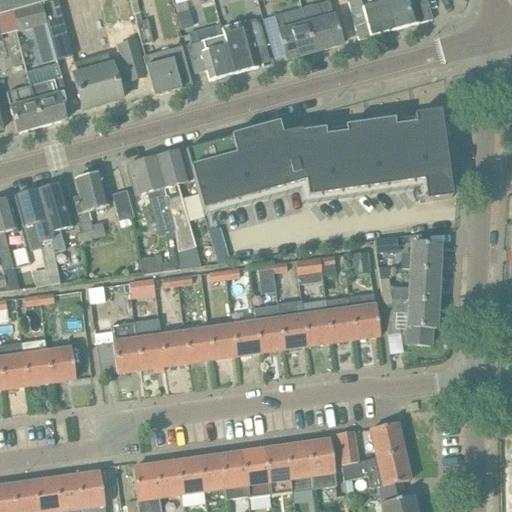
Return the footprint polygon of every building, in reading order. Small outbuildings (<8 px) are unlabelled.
[(0,0),(0,14),(52,0),(0,0)] [(48,26),(57,62),(71,58),(57,0),(42,4),(48,26)] [(129,0),(135,21),(136,23),(141,21),(135,0),(129,0)] [(358,42),(394,32),(386,2),(362,9),(359,0),(347,3),(358,42)] [(385,0),(386,2),(394,32),(432,21),(425,0),(385,0)] [(304,25),(312,54),(341,46),(329,2),(300,10),(304,25)] [(42,4),(12,12),(18,34),(48,26),(42,4)] [(312,54),(304,25),(300,10),(274,18),(285,61),(312,54)] [(188,11),(176,14),(180,30),(192,27),(188,11)] [(141,46),(152,43),(147,21),(136,24),(137,27),(141,46)] [(221,31),(222,37),(232,76),(258,69),(253,51),(265,47),(260,28),(254,22),(221,31)] [(193,75),(205,72),(208,83),(209,82),(232,76),(222,37),(185,47),(193,75)] [(144,78),(134,44),(118,48),(123,65),(111,68),(111,66),(72,77),(82,111),(121,101),(116,84),(127,80),(128,83),(144,78)] [(191,87),(180,48),(144,58),(154,97),(191,87)] [(25,72),(29,88),(33,102),(40,128),(65,122),(57,95),(64,93),(57,63),(25,72)] [(33,102),(29,88),(5,94),(17,135),(40,128),(33,102)] [(425,202),(425,203),(451,199),(439,114),(413,118),(414,120),(408,121),(393,123),(344,130),(343,130),(323,133),(323,132),(300,136),(299,134),(280,138),(277,126),(230,139),(231,139),(225,141),(185,152),(202,212),(204,218),(297,193),(301,206),(417,190),(418,203),(425,202)] [(176,255),(195,249),(177,187),(189,184),(180,152),(155,159),(168,210),(172,232),(172,236),(176,255)] [(160,236),(172,232),(168,210),(155,159),(126,167),(135,199),(149,195),(160,236)] [(108,207),(99,175),(74,182),(78,197),(72,199),(81,231),(82,235),(77,237),(77,242),(79,248),(87,242),(85,235),(92,232),(87,213),(108,207)] [(53,257),(54,257),(64,255),(60,239),(57,228),(52,230),(50,221),(68,216),(65,205),(60,185),(36,192),(50,242),(53,257)] [(53,257),(50,242),(36,192),(13,198),(19,217),(22,229),(28,254),(39,251),(44,271),(31,274),(35,287),(51,285),(55,284),(58,283),(53,257)] [(133,219),(126,193),(111,197),(119,223),(130,220),(133,219)] [(0,201),(0,267),(1,273),(12,270),(8,254),(3,234),(16,231),(7,200),(0,201)] [(130,220),(119,223),(120,229),(132,226),(130,220)] [(176,255),(172,236),(164,237),(168,263),(159,264),(160,271),(178,268),(176,255)] [(397,252),(395,239),(373,242),(375,256),(397,252)] [(411,245),(409,272),(438,274),(439,246),(411,245)] [(370,265),(368,254),(350,256),(354,280),(371,278),(370,265)] [(317,260),(318,268),(335,266),(333,258),(317,260)] [(318,268),(317,260),(295,263),(297,276),(319,273),(318,268)] [(271,266),(272,276),(287,274),(285,264),(271,266)] [(272,276),(271,266),(256,268),(258,277),(272,276)] [(239,281),(238,270),(223,272),(224,282),(239,281)] [(438,274),(409,272),(410,276),(409,290),(389,289),(387,279),(391,279),(390,271),(377,270),(380,295),(388,294),(390,303),(399,302),(436,305),(438,274)] [(224,282),(223,272),(209,274),(211,284),(224,282)] [(190,277),(175,279),(176,289),(192,287),(190,277)] [(162,290),(176,289),(175,279),(161,280),(162,290)] [(127,286),(128,295),(130,295),(131,301),(153,298),(151,282),(129,284),(129,285),(127,286)] [(128,295),(127,286),(114,287),(115,297),(128,295)] [(103,289),(87,291),(90,306),(105,304),(103,289)] [(432,330),(435,330),(436,305),(399,302),(390,303),(388,294),(380,295),(381,300),(387,337),(400,335),(397,318),(396,318),(396,314),(408,315),(407,329),(406,346),(431,347),(432,330)] [(52,295),(40,297),(41,307),(54,305),(52,295)] [(350,311),(354,342),(379,338),(373,296),(348,300),(350,311)] [(25,309),(39,307),(41,307),(40,297),(27,299),(23,299),(25,309)] [(299,303),(306,349),(330,345),(325,314),(323,302),(301,305),(301,303),(299,303)] [(275,308),(281,352),(306,349),(299,303),(276,306),(277,308),(275,308)] [(259,355),(281,352),(275,308),(252,312),(254,324),(259,355)] [(330,345),(354,342),(350,311),(325,314),(330,345)] [(132,325),(140,372),(164,369),(159,338),(157,321),(132,325)] [(230,328),(235,359),(259,355),(254,324),(230,328)] [(116,376),(140,372),(132,325),(110,328),(113,344),(95,347),(99,376),(116,374),(116,376)] [(211,362),(235,359),(230,328),(207,331),(211,362)] [(207,331),(183,334),(188,365),(211,362),(207,331)] [(159,338),(164,369),(188,365),(183,334),(159,338)] [(46,342),(52,385),(74,381),(74,380),(91,377),(86,348),(75,350),(73,338),(46,342)] [(28,388),(52,385),(46,342),(22,345),(24,357),(28,388)] [(0,348),(0,363),(4,391),(28,388),(24,357),(22,345),(0,348)] [(376,460),(402,454),(396,426),(369,431),(376,460)] [(341,467),(351,466),(357,465),(353,434),(336,436),(341,467)] [(329,442),(306,446),(311,478),(312,490),(336,487),(329,442)] [(285,449),(291,493),(312,490),(311,478),(306,446),(285,449)] [(291,493),(285,449),(263,452),(269,496),(291,493)] [(241,455),(247,499),(269,496),(263,452),(241,455)] [(357,465),(351,466),(341,467),(343,482),(345,496),(353,495),(351,480),(351,478),(366,474),(370,491),(375,490),(401,484),(409,483),(402,454),(376,460),(357,465)] [(247,499),(241,455),(219,458),(223,490),(224,490),(225,502),(247,499)] [(223,490),(219,458),(197,461),(202,493),(223,490)] [(203,504),(202,493),(197,461),(176,464),(180,496),(182,507),(203,504)] [(154,467),(159,499),(180,496),(176,464),(154,467)] [(126,511),(160,511),(159,499),(154,467),(132,470),(137,503),(125,504),(126,511)] [(77,478),(81,511),(104,508),(99,475),(77,478)] [(81,511),(77,478),(55,481),(59,511),(81,511)] [(36,511),(59,511),(55,481),(33,484),(36,511)] [(36,511),(33,484),(11,487),(14,511),(36,511)] [(375,490),(380,511),(415,511),(412,498),(404,500),(401,484),(375,490)] [(14,511),(11,487),(0,488),(0,511),(14,511)]
